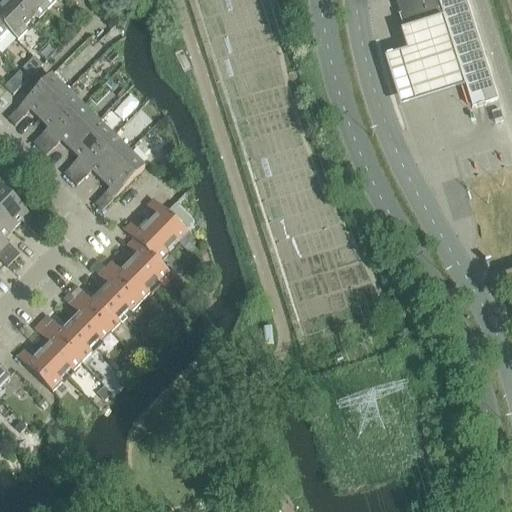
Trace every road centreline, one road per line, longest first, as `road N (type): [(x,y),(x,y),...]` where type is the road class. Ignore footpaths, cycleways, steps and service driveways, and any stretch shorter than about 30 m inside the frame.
road 1 (tertiary): [(319,0),(353,140),(472,367),(486,412),(490,511)]
road 2 (tertiary): [(511,381),(490,322),(389,137),(354,0)]
road 3 (residential): [(0,316),(80,232),(78,216),(0,131)]
